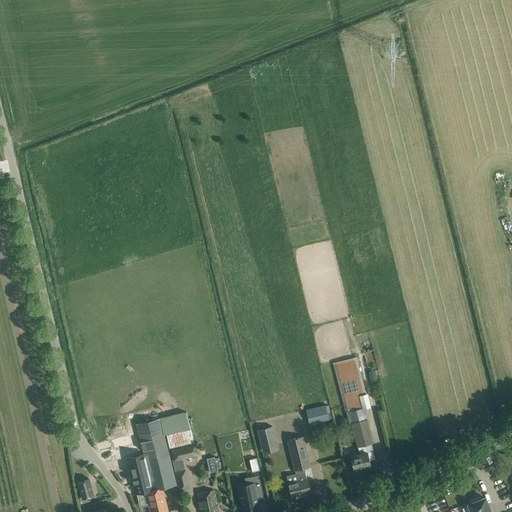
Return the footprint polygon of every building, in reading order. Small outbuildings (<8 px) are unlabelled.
[(345,412),(349,410),(365,407),(368,406),(356,357),(332,363),(345,412)] [(325,404),(306,409),(310,425),(329,420),(325,404)] [(349,410),(357,446),(365,444),(373,442),(371,432),(365,407),(349,410)] [(137,423),(144,454),(152,488),(152,490),(163,488),(176,484),(169,453),(160,418),(137,423)] [(278,450),(273,425),(257,429),(263,454),(278,450)] [(310,466),(303,437),(301,427),(288,430),(297,469),(300,480),(289,483),(292,498),(301,496),(300,494),(310,492),(307,479),(304,467),(310,466)] [(359,454),(351,456),(351,458),(353,468),(370,464),(369,459),(375,458),(371,442),(365,444),(357,446),(359,454)] [(171,449),(173,459),(174,461),(199,455),(197,443),(171,449)] [(152,488),(144,454),(128,457),(137,494),(146,492),(150,511),(168,511),(163,488),(152,490),(152,488)] [(256,458),(249,459),(252,471),(259,469),(256,458)] [(190,487),(185,469),(175,472),(179,490),(190,487)] [(82,499),(93,496),(89,478),(77,481),(82,499)] [(255,485),(238,488),(242,511),(255,511),(260,511),(258,498),(263,497),(261,486),(255,487),(255,485)] [(218,511),(214,491),(197,494),(201,511),(218,511)] [(490,511),(485,497),(478,500),(477,498),(469,501),(470,503),(468,504),(471,511),(490,511)]
